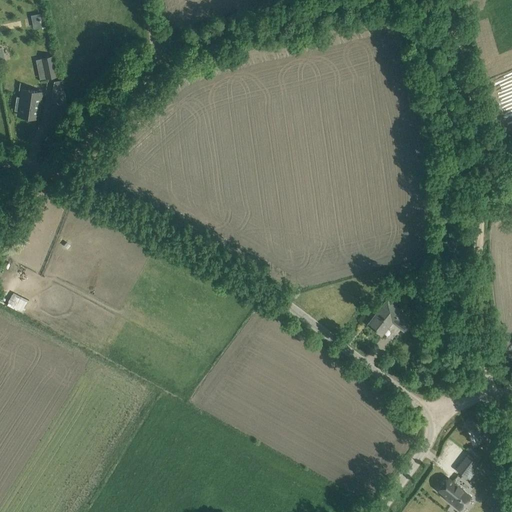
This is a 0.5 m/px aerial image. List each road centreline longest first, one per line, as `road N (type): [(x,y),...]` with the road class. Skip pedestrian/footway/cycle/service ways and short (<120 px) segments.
road 1 (unclassified): [(380,511),(429,441),(424,410),(279,299),(57,174)]
road 2 (track): [(489,394),(477,264),(485,158),(446,0)]
road 3 (unclassified): [(57,174),(149,71),(146,0)]
road 4 (track): [(153,56),(335,0)]
